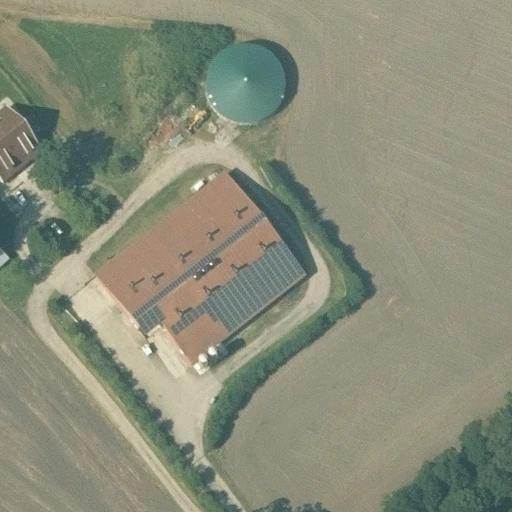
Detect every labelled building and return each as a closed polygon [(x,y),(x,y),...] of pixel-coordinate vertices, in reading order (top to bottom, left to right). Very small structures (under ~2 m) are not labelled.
[(36,87),(0,40),(0,116),(0,117),(36,87)] [(254,51),(239,50),(226,55),(216,64),(209,76),(207,89),(210,101),(219,113),(232,120),(246,123),(261,120),(273,111),(281,99),(283,84),(279,69),(268,58),(254,51)] [(170,70),(120,114),(148,147),(199,104),(170,70)] [(36,87),(0,117),(34,158),(69,129),(36,87)] [(34,158),(0,117),(0,116),(0,181),(2,184),(34,158)] [(223,178),(95,278),(137,332),(153,320),(190,367),(302,280),(223,178)]
